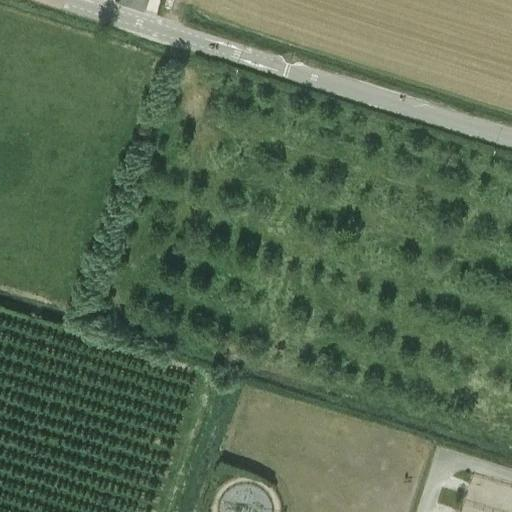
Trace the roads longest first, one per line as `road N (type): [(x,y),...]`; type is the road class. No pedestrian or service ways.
road 1 (unclassified): [(511,140),(286,69)]
road 2 (residential): [(286,69),(67,0)]
